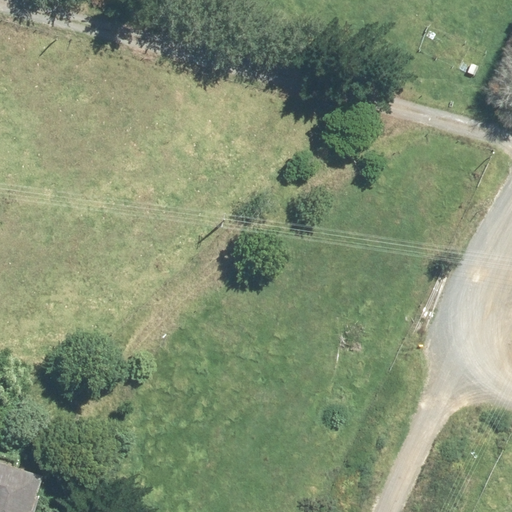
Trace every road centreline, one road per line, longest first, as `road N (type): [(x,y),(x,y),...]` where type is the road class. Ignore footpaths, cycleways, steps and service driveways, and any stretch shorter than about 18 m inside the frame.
road 1 (track): [(369,511),(430,386),(511,391)]
road 2 (unclassified): [(430,386),(511,216)]
